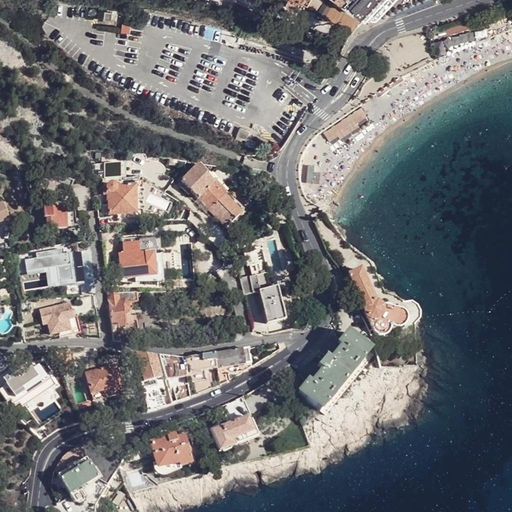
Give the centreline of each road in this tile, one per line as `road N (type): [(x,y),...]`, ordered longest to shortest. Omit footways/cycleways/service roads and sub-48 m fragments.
road 1 (residential): [(315,332),(215,397),(105,426),(52,450),(36,511)]
road 2 (residential): [(315,332),(184,351),(68,342),(0,350)]
road 3 (residential): [(321,111),(286,168),(322,278),(315,332)]
road 4 (unknown): [(236,344),(192,224),(155,181),(110,162)]
